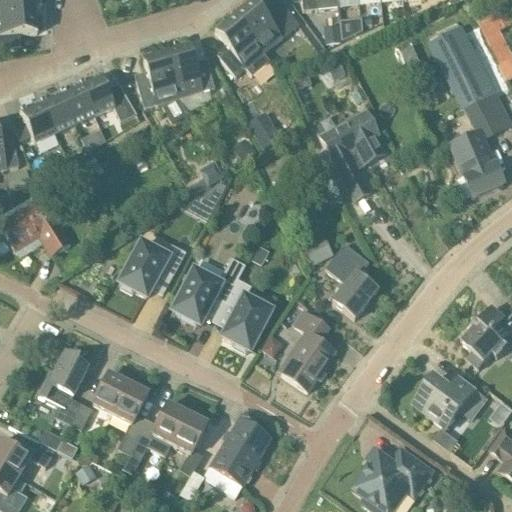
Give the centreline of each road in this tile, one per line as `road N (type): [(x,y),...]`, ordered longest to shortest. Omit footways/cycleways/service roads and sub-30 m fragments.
road 1 (residential): [(357,398),(409,318),(511,218)]
road 2 (residential): [(241,396),(38,299)]
road 3 (residential): [(511,510),(357,398)]
road 4 (residential): [(286,511),(357,398)]
road 5 (residential): [(211,0),(196,14),(89,47)]
